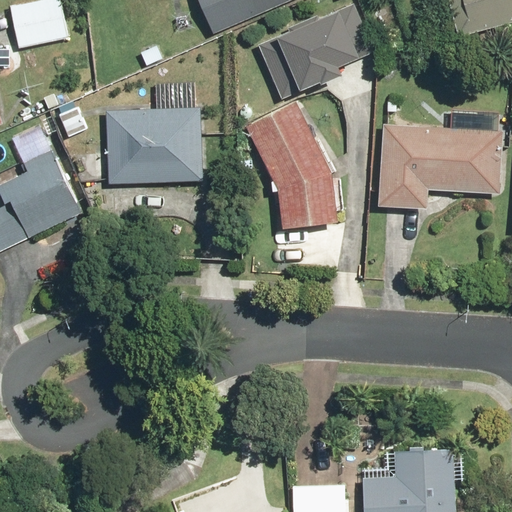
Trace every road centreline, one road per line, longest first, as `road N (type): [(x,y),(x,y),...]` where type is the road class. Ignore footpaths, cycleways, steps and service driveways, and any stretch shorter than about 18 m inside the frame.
road 1 (residential): [(275,336),(241,360),(90,429),(58,428),(41,419),(25,388),(40,357),(150,312),(224,317)]
road 2 (residential): [(511,348),(275,336)]
